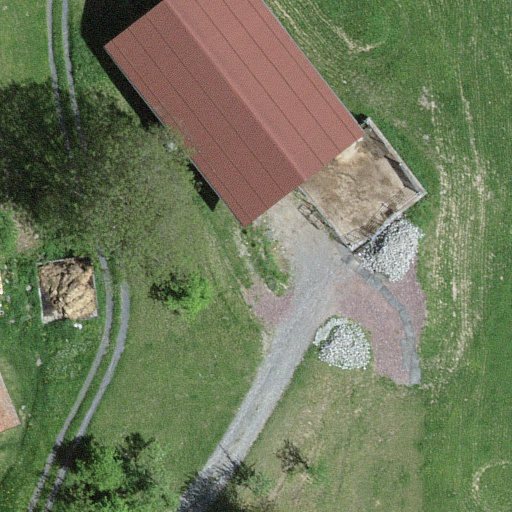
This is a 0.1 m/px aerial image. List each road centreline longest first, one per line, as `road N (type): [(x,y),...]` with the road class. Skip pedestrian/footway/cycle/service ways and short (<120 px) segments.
road 1 (track): [(34,511),(107,360),(119,292),(66,112),(55,0)]
road 2 (track): [(184,511),(251,421),(319,269)]
